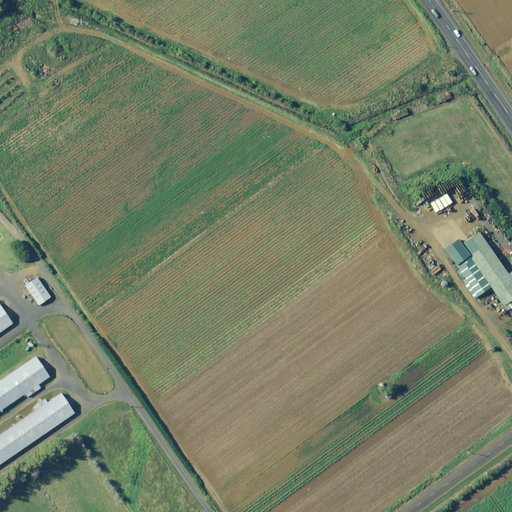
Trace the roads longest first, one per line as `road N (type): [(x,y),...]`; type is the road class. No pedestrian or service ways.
road 1 (tertiary): [(511,119),(429,0)]
road 2 (unclassified): [(409,511),(511,437)]
